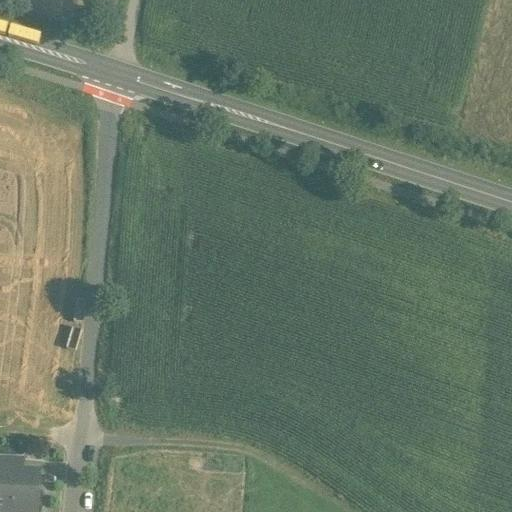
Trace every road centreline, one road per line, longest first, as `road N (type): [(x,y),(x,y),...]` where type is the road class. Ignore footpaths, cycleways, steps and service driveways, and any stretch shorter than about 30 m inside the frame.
road 1 (secondary): [(511,222),(113,89)]
road 2 (unclassified): [(113,89),(78,449)]
road 3 (residential): [(78,449),(218,459)]
road 4 (track): [(218,459),(266,475),(325,511)]
